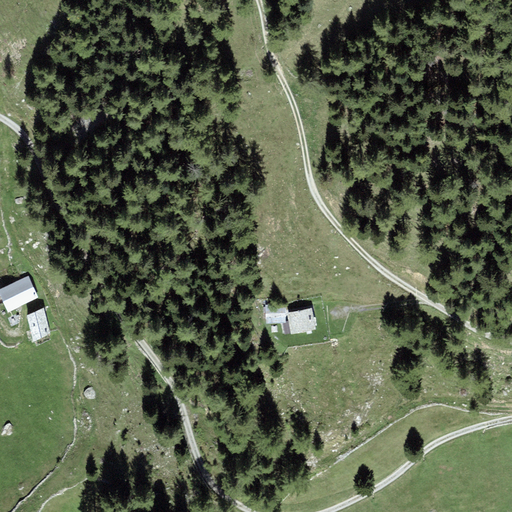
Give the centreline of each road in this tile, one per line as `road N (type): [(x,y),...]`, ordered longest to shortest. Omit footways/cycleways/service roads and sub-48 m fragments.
road 1 (track): [(0,119),(49,168),(73,249),(172,427),(241,505),(274,511)]
road 2 (track): [(511,347),(480,341),(410,295),(337,227),(313,188),(256,0)]
road 3 (track): [(305,511),(353,497),(394,461),(511,424)]
